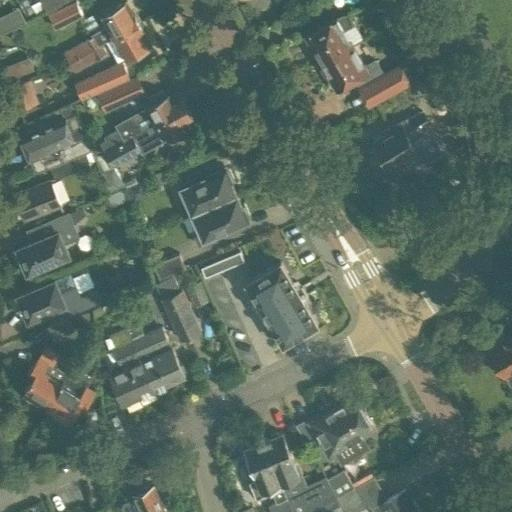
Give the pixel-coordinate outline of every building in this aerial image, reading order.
[(42,0),(47,9),(64,0),(42,0)] [(70,62),(102,44),(113,37),(140,22),(135,13),(135,14),(127,0),(111,9),(111,10),(101,16),(107,25),(92,34),(93,36),(86,41),(65,53),(70,62)] [(49,15),(56,28),(83,14),(77,1),(49,15)] [(20,6),(0,16),(0,27),(2,32),(27,20),(20,6)] [(319,64),(352,45),(363,39),(348,12),(306,36),(314,51),(313,54),(319,64)] [(145,30),(140,22),(113,37),(126,58),(136,52),(137,53),(152,44),(144,30),(145,30)] [(102,44),(70,62),(75,71),(96,59),(107,53),(102,44)] [(352,45),(319,64),(325,75),(328,75),(337,90),(379,66),(372,53),(361,60),(352,45)] [(446,48),(427,59),(432,68),(451,58),(446,48)] [(28,57),(16,61),(21,74),(33,69),(28,57)] [(123,62),(76,83),(83,100),(131,79),(123,62)] [(401,63),(359,87),(368,104),(410,80),(401,63)] [(144,92),(138,76),(99,94),(105,110),(144,92)] [(7,87),(16,110),(38,102),(29,78),(7,87)] [(459,88),(470,154),(468,155),(468,156),(502,144),(503,147),(504,146),(468,82),(459,88)] [(106,130),(115,145),(188,105),(181,93),(172,98),(170,94),(165,96),(162,91),(149,98),(152,104),(148,106),(151,112),(136,120),(132,115),(106,130)] [(92,151),(91,149),(76,115),(72,105),(62,109),(66,118),(22,137),(36,172),(92,151)] [(91,149),(92,151),(110,193),(126,187),(115,165),(142,150),(142,151),(154,145),(151,141),(163,134),(166,139),(171,137),(174,142),(187,135),(184,129),(188,127),(186,122),(194,117),(188,105),(115,145),(105,151),(91,149)] [(382,151),(378,153),(384,164),(388,162),(389,164),(401,157),(423,174),(431,163),(463,144),(462,143),(453,149),(427,131),(426,131),(423,126),(425,125),(419,115),(401,125),(401,124),(387,132),(388,134),(376,141),(382,151)] [(455,152),(438,162),(446,175),(463,165),(455,152)] [(86,153),(75,158),(79,167),(90,162),(86,153)] [(51,168),(56,180),(80,170),(79,167),(75,158),(51,168)] [(182,187),(193,213),(237,194),(232,182),(236,181),(230,169),(227,170),(226,168),(182,187)] [(126,187),(137,182),(135,177),(123,182),(126,187)] [(16,194),(25,218),(61,204),(51,180),(16,194)] [(142,182),(128,188),(134,202),(143,198),(146,190),(142,182)] [(237,194),(193,213),(200,229),(193,232),(199,245),(219,236),(218,233),(248,219),(247,217),(251,216),(245,203),(242,205),(237,194)] [(47,222),(52,233),(18,247),(21,254),(19,255),(24,267),(26,266),(28,272),(70,254),(65,243),(79,237),(74,224),(87,215),(83,207),(47,222)] [(241,251),(202,267),(206,277),(244,260),(241,251)] [(154,264),(160,279),(186,268),(180,253),(154,264)] [(284,344),(318,324),(303,297),(308,294),(303,284),(297,288),(281,262),(247,282),(284,344)] [(128,276),(137,284),(144,275),(135,268),(128,276)] [(48,311),(52,322),(101,302),(97,290),(81,297),(76,287),(70,273),(56,279),(19,295),(24,307),(22,308),(26,317),(28,316),(29,319),(48,311)] [(156,283),(182,339),(202,330),(183,288),(180,289),(174,275),(156,283)] [(184,281),(195,307),(209,300),(198,275),(184,281)] [(77,314),(79,325),(90,324),(89,312),(77,314)] [(48,326),(54,339),(74,330),(68,317),(48,326)] [(140,324),(128,329),(155,390),(186,377),(184,372),(186,371),(182,363),(180,364),(172,346),(159,352),(157,345),(169,340),(163,326),(145,334),(140,324)] [(155,390),(128,329),(127,327),(111,334),(116,347),(113,348),(120,362),(128,358),(131,364),(111,373),(119,391),(116,392),(120,401),(122,400),(124,404),(155,390)] [(511,336),(508,339),(502,328),(484,339),(511,386),(511,385),(511,336)] [(31,380),(23,392),(26,394),(27,398),(31,400),(35,400),(43,405),(45,409),(50,409),(58,414),(59,418),(63,421),(67,420),(70,422),(78,410),(82,413),(95,392),(86,386),(90,379),(71,367),(66,373),(51,364),(39,356),(26,377),(31,380)] [(330,455),(334,453),(329,444),(338,438),(334,431),(365,412),(355,395),(310,421),(299,428),(313,454),(325,447),(330,455)] [(338,438),(329,444),(341,463),(369,447),(362,437),(375,429),(365,412),(334,431),(338,438)] [(271,438),(265,441),(293,511),(304,511),(337,497),(326,479),(304,489),(283,433),(281,434),(278,432),(272,435),(271,438)] [(300,448),(306,444),(300,435),(294,438),(300,448)] [(293,511),(265,441),(258,443),(255,442),(249,444),(248,447),(246,448),(250,461),(244,464),(257,498),(273,492),(277,502),(270,506),(272,511),(293,511)] [(346,469),(330,478),(339,495),(355,486),(346,469)] [(124,503),(123,509),(124,511),(166,511),(155,486),(156,486),(156,485),(151,487),(148,485),(143,488),(142,491),(133,495),(133,496),(134,496),(135,498),(124,503)] [(338,497),(346,511),(357,511),(369,506),(357,486),(338,497)] [(418,511),(405,489),(380,503),(384,511),(418,511)] [(341,511),(343,511),(337,497),(314,508),(315,511),(341,511)]
